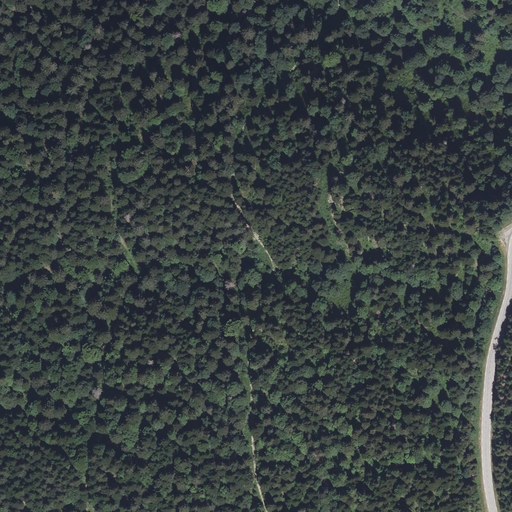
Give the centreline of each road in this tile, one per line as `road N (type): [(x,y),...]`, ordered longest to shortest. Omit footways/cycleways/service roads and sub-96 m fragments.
road 1 (track): [(267,511),(247,358),(272,268),(238,208),(229,163),(253,111),(336,0)]
road 2 (secondary): [(490,511),(486,378),(511,243)]
